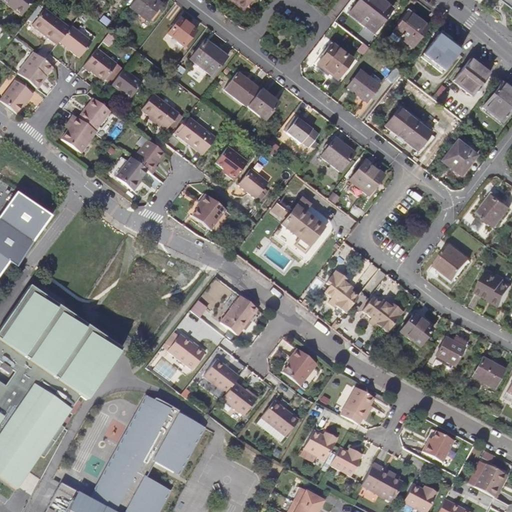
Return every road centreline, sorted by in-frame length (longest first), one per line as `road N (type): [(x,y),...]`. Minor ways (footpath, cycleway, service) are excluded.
road 1 (residential): [(285,314),(222,267),(141,227)]
road 2 (unknown): [(32,511),(84,410),(120,382)]
road 3 (residential): [(408,173),(284,76)]
road 4 (unclassified): [(91,190),(0,310)]
road 5 (residential): [(406,399),(285,314)]
road 6 (residential): [(408,173),(356,241),(399,274)]
road 7 (residential): [(511,343),(399,274)]
